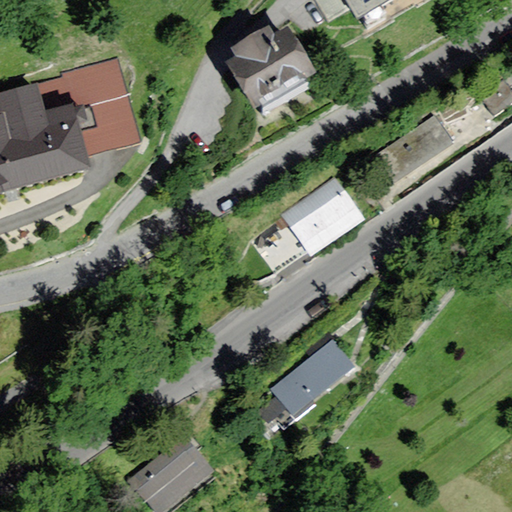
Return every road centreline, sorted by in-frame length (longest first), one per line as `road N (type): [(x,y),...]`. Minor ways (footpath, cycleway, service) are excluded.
road 1 (residential): [(0,492),(511,146)]
road 2 (residential): [(109,255),(511,22)]
road 3 (residential): [(109,255),(112,227),(162,169),(214,66),(287,0)]
